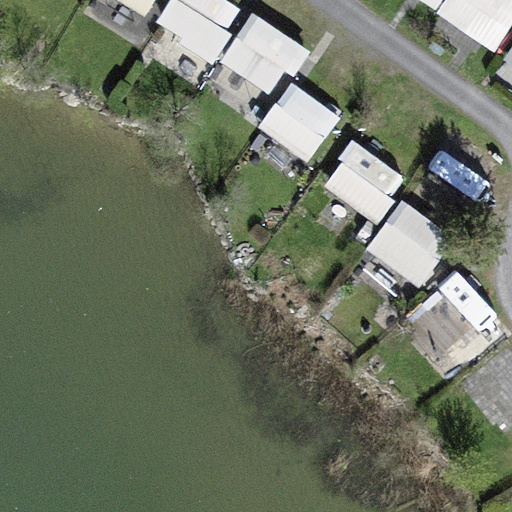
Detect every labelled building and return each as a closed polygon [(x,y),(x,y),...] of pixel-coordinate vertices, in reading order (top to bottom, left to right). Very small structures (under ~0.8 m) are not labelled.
[(124,0),(155,14),(160,0),(124,0)] [(238,0),(169,0),(157,29),(221,57),(244,3),(238,0)] [(511,0),(413,0),(499,49),(511,26),(511,0)] [(252,12),(221,61),(275,94),(306,45),(252,12)] [(292,83),(263,132),(314,162),(343,113),(292,83)] [(456,128),(429,169),(477,202),(505,161),(456,128)] [(356,141),(325,184),(377,221),(408,178),(356,141)] [(368,250),(422,288),(455,241),(401,203),(368,250)] [(460,268),(433,290),(462,324),(488,301),(460,268)] [(470,378),(509,428),(511,424),(511,352),(509,348),(470,378)]
